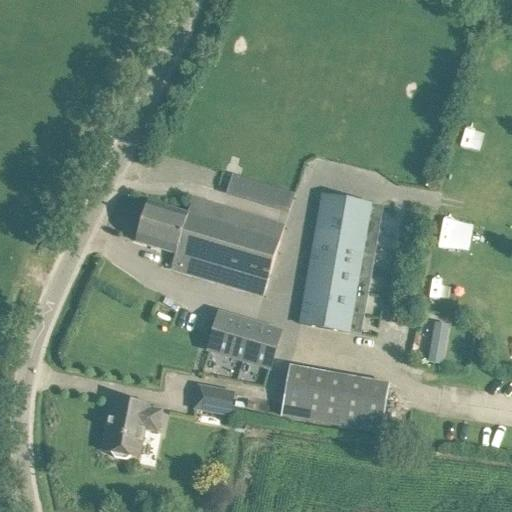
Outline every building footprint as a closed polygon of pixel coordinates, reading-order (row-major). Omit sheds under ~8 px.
[(301,325),(349,333),(371,204),(323,196),(301,325)] [(171,269),(190,275),(263,297),(285,226),(192,198),(188,214),(148,202),(136,242),(175,254),(171,269)] [(455,257),(459,238),(440,233),(436,252),(455,257)] [(220,314),(209,351),(270,369),(281,333),(220,314)] [(436,321),(429,361),(442,363),(450,323),(436,321)] [(281,418),(380,435),(389,384),(290,366),(281,418)] [(194,410),(231,417),(235,394),(199,387),(194,410)] [(103,452),(111,453),(115,458),(126,460),(131,457),(140,459),(146,426),(159,429),(163,411),(149,408),(150,406),(113,399),(103,452)]
